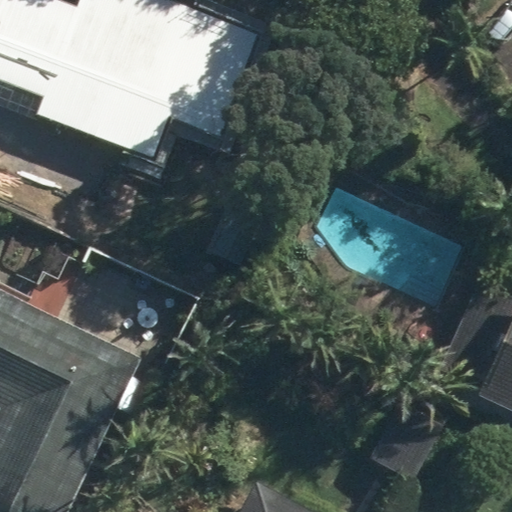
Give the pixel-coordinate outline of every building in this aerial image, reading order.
[(153,0),(81,0),(78,9),(52,0),(0,0),(0,83),(44,100),(36,120),(137,156),(143,139),(156,144),(170,106),(160,102),(192,14),(153,0)] [(0,511),(65,511),(137,365),(0,299),(0,511)] [(511,330),(479,403),(511,418),(511,330)] [(444,433),(405,406),(368,458),(407,485),(444,433)] [(309,511),(258,484),(243,511),(309,511)]
